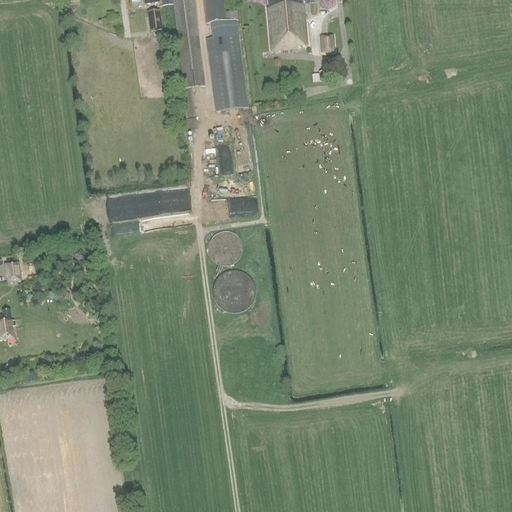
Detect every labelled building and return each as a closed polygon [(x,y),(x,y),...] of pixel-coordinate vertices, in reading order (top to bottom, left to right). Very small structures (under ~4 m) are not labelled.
[(174,6),(184,91),(193,90),(204,89),(193,0),(161,0),(163,7),(174,6)] [(204,0),(207,25),(227,23),(226,13),(224,0),(204,0)] [(310,5),(316,5),(316,1),(302,2),(302,0),(267,0),(271,52),(299,50),(298,48),(307,48),(304,7),(311,6),(310,5)] [(163,31),(160,11),(148,12),(150,33),(163,31)] [(226,13),(227,23),(237,22),(238,22),(237,12),(226,13)] [(216,113),(248,109),(239,37),(207,41),(216,113)] [(322,53),(334,52),(333,37),(321,38),(322,53)] [(185,133),(198,131),(193,90),(184,91),(180,92),(185,133)] [(255,204),(218,204),(218,219),(255,219),(255,204)] [(243,248),(243,246),(242,244),(242,243),(241,241),(240,240),(239,238),(238,237),(237,235),(235,234),(233,233),(231,232),(230,232),(228,231),(226,231),(224,231),(222,232),(220,232),(218,233),(217,233),(215,234),(214,235),(213,236),(212,238),(211,239),(210,241),(209,242),(208,244),(208,246),(208,248),(208,250),(208,252),(209,254),(210,256),(210,258),(212,259),(213,261),(214,262),(216,263),(217,264),(218,265),(220,265),(221,266),(223,266),(225,266),(227,266),(229,266),(231,265),(232,264),(234,264),(236,262),(237,261),(239,260),(240,258),(241,256),(242,254),(242,253),(243,251),(243,249),(243,248)] [(8,284),(20,282),(17,264),(6,266),(8,284)] [(226,272),(224,274),(222,274),(219,277),(216,281),(214,285),(213,288),(213,290),(213,292),(213,296),(214,300),(214,301),(216,304),(217,305),(219,308),(221,309),(225,312),(227,313),(229,313),(231,314),(234,314),(240,314),(242,313),(246,311),(250,308),(252,305),(254,303),(255,298),(256,296),(256,293),(256,290),(255,287),(255,285),(254,282),(252,279),(249,276),(248,275),(244,273),(242,272),(240,271),(239,271),(234,271),(232,271),(229,271),(227,272),(226,272)] [(0,341),(17,339),(14,321),(11,321),(10,311),(1,312),(2,316),(0,316),(0,341)] [(97,350),(83,352),(84,360),(98,359),(97,350)] [(112,362),(111,350),(102,352),(103,363),(112,362)]
